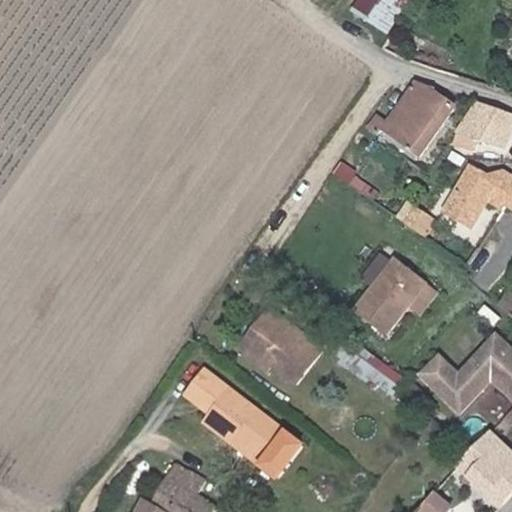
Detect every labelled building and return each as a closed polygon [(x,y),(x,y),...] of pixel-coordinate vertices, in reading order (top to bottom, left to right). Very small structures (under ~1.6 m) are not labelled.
[(365,0),(363,3),(381,15),(391,0),(365,0)] [(391,0),(381,15),(395,25),(412,0),(391,0)] [(413,154),(448,104),(429,91),(431,88),(414,82),(385,124),(377,119),(368,131),(376,136),(379,131),(413,154)] [(511,113),(487,102),(482,100),(462,128),(463,128),(480,136),(505,147),(511,134),(511,113)] [(480,136),(463,128),(458,138),(475,146),(480,136)] [(511,175),(502,170),(496,180),(470,164),(444,207),(470,223),(487,194),(511,208),(511,175)] [(383,325),(423,274),(392,250),(352,301),(383,325)] [(511,310),(511,270),(509,275),(511,277),(511,279),(498,300),(511,310)] [(325,345),(270,307),(260,321),(266,326),(247,352),(269,368),(274,362),(300,379),(325,345)] [(266,326),(260,321),(241,348),(247,352),(266,326)] [(511,341),(492,323),(456,363),(438,383),(456,400),(483,371),(477,366),(482,361),(511,388),(511,341)] [(438,383),(456,363),(446,355),(428,375),(438,383)] [(307,443),(206,371),(188,396),(214,414),(208,422),(237,442),(240,436),(272,459),(268,465),(284,476),(307,443)] [(508,419),(511,414),(511,397),(499,411),(508,419)] [(511,450),(492,431),(461,462),(501,504),(511,491),(511,450)] [(272,459),(240,436),(237,442),(268,465),(272,459)] [(209,481),(177,463),(154,500),(147,497),(138,511),(234,511),(202,493),(209,481)] [(443,511),(449,505),(431,491),(414,511),(443,511)]
